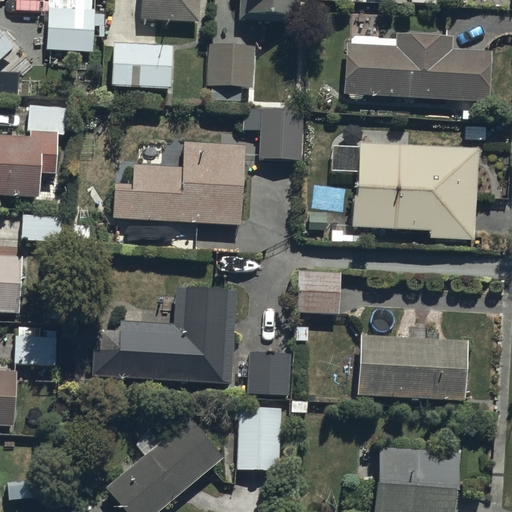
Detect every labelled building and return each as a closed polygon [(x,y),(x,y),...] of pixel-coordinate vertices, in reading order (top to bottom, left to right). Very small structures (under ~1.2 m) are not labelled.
[(85,0),(80,0),(74,0),(74,15),(46,14),(44,56),(92,58),(93,42),(102,43),(103,20),(94,20),(94,17),(84,17),(85,0)] [(198,28),(199,0),(141,0),(140,26),(198,28)] [(298,0),(239,0),(237,27),(297,31),(298,0)] [(409,0),(410,9),(434,10),(434,0),(409,0)] [(346,42),(342,102),(488,110),(490,59),(451,57),(452,45),(394,42),(394,47),(376,46),(376,43),(346,42)] [(0,67),(12,57),(0,43),(0,67)] [(169,50),(109,49),(109,96),(169,96),(169,50)] [(254,52),(208,50),(206,93),(210,93),(209,106),(230,107),(230,97),(251,96),(254,52)] [(11,137),(11,145),(0,143),(0,205),(37,208),(39,181),(55,182),(57,142),(63,142),(63,105),(27,104),(27,137),(11,137)] [(303,117),(261,115),(258,165),(300,167),(303,117)] [(474,143),(355,139),(355,142),(329,141),(328,168),(352,168),(352,188),(349,188),(348,223),(427,225),(426,234),(471,235),(474,143)] [(237,221),(239,152),(182,150),(182,174),(134,172),(133,188),(110,188),(109,217),(237,221)] [(61,249),(62,219),(21,219),(21,248),(61,249)] [(0,321),(17,322),(20,264),(0,262),(0,321)] [(336,315),(337,273),(293,271),(292,313),(336,315)] [(228,379),(232,287),(172,282),(171,319),(116,316),(116,328),(99,327),(98,345),(92,345),(91,373),(228,379)] [(17,332),(13,331),(12,360),(20,360),(19,379),(50,380),(50,362),(54,362),(55,333),(39,332),(40,325),(18,325),(17,332)] [(355,330),(353,391),(460,395),(463,335),(426,334),(426,329),(409,328),(409,332),(355,330)] [(287,347),(247,346),(245,388),(286,390),(287,347)] [(0,420),(12,422),(15,366),(0,365),(0,420)] [(279,410),(236,409),(235,472),(278,473),(279,410)] [(152,511),(220,452),(183,410),(161,428),(153,418),(129,439),(139,451),(102,483),(127,511),(152,511)] [(372,480),(368,480),(366,511),(445,511),(446,488),(451,488),(456,457),(376,453),(372,480)]
